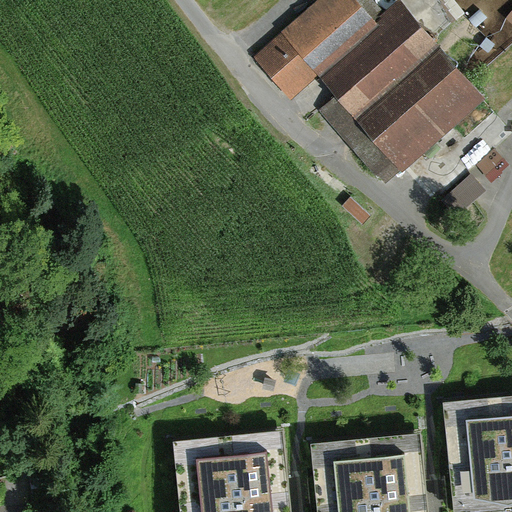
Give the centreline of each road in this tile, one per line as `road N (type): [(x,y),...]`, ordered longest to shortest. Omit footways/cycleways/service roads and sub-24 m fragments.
road 1 (track): [(474,270),(295,129),(183,0)]
road 2 (unclassified): [(511,308),(474,270),(511,185)]
